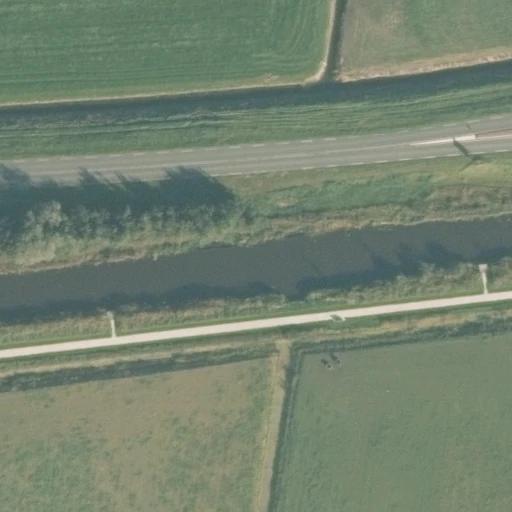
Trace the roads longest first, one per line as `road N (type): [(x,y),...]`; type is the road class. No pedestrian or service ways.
road 1 (primary): [(0,175),(337,152)]
road 2 (primary): [(511,119),(337,152)]
road 3 (primary): [(337,152),(511,142)]
